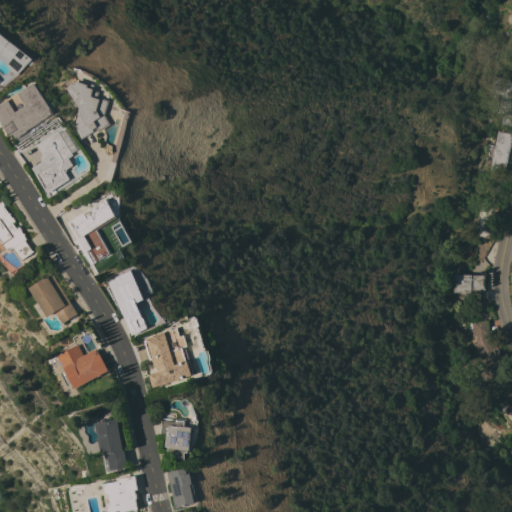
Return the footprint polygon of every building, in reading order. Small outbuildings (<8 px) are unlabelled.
[(0,33),(34,59),(17,76),(7,65),(11,60),(0,52),(0,79),(1,81),(0,81),(0,33)] [(488,92),(492,77),(511,81),(511,126),(500,124),(503,113),(496,111),(500,95),(488,92)] [(80,139),(73,127),(78,108),(66,87),(72,84),(75,84),(76,81),(78,81),(78,80),(95,84),(93,90),(100,92),(98,96),(110,100),(105,115),(111,124),(99,132),(96,127),(91,130),(92,132),(80,139)] [(54,113),(16,139),(12,133),(8,135),(2,126),(3,126),(0,121),(0,103),(6,99),(15,112),(25,105),(17,93),(33,82),(54,113)] [(47,194),(30,168),(40,161),(39,159),(40,157),(40,156),(42,155),(35,145),(56,131),(73,156),(68,159),(72,165),(64,171),(69,179),(47,194)] [(511,135),(501,181),(485,177),(496,131),(511,135)] [(473,236),(484,185),(502,187),(491,239),(473,236)] [(106,198),(112,210),(96,220),(96,222),(96,225),(95,226),(105,245),(108,245),(110,246),(111,248),(112,250),(111,253),(110,254),(94,264),(79,238),(79,239),(68,221),(106,198)] [(8,213),(9,213),(15,221),(13,223),(16,228),(19,226),(25,235),(24,235),(27,238),(25,239),(34,251),(22,260),(14,248),(9,252),(3,244),(3,245),(0,240),(0,202),(1,202),(4,205),(3,206),(8,213)] [(147,328),(133,335),(125,317),(124,318),(108,282),(115,279),(115,278),(115,277),(115,276),(130,268),(136,281),(145,276),(149,290),(139,293),(141,296),(136,298),(138,302),(136,303),(147,328)] [(77,314),(63,324),(55,312),(47,317),(29,288),(51,273),(77,314)] [(452,274),(485,275),(484,291),(470,290),(470,293),(452,293),(452,274)] [(488,335),(486,336),(491,347),(496,346),(507,367),(484,383),(478,374),(486,368),(474,345),(475,342),(474,336),(471,335),(470,327),(472,327),(471,322),(486,320),(488,335)] [(150,374),(155,372),(154,369),(152,360),(150,361),(144,342),(148,340),(147,339),(154,337),(154,335),(166,332),(167,333),(179,329),(181,338),(185,337),(189,348),(184,349),(188,361),(190,360),(190,362),(192,362),(196,375),(162,385),(154,387),(150,374)] [(77,345),(83,355),(96,348),(108,371),(76,389),(73,384),(68,387),(61,374),(65,371),(57,356),(77,345)] [(511,414),(509,411),(510,410),(503,402),(508,398),(501,391),(499,389),(511,378),(511,380),(511,414)] [(166,458),(167,447),(165,447),(166,435),(160,435),(161,420),(177,422),(177,420),(185,421),(185,426),(187,426),(188,416),(189,413),(189,411),(188,408),(187,406),(188,405),(188,403),(189,401),(191,403),(193,406),(195,409),(197,414),(198,419),(198,424),(198,427),(198,433),(197,438),(194,444),(191,448),(191,453),(184,453),(184,460),(166,458)] [(120,417),(127,450),(124,451),(128,467),(108,471),(105,454),(102,455),(95,423),(120,417)] [(165,470),(182,466),(182,468),(186,468),(187,474),(190,473),(192,484),(190,484),(195,503),(174,508),(165,470)] [(135,476),(138,489),(135,490),(136,495),(137,498),(136,498),(138,510),(126,511),(74,511),(70,491),(71,490),(118,481),(118,479),(135,476)]
